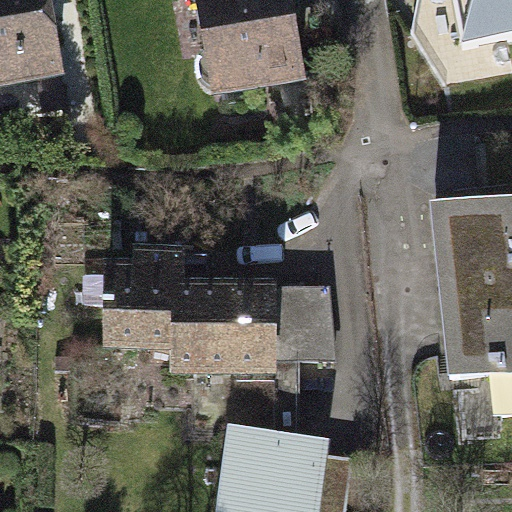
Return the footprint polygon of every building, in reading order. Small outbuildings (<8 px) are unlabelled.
[(39,0),(0,0),(0,88),(55,77),(39,0)] [(284,0),(174,0),(195,104),(301,83),(284,0)] [(511,0),(455,0),(464,46),(511,37),(511,0)] [(511,196),(432,204),(449,378),(511,371),(511,196)] [(126,263),(89,265),(92,353),(159,353),(162,381),(260,384),(265,438),(291,441),(290,365),(326,365),(319,288),(205,287),(201,251),(122,248),(126,263)] [(265,438),(220,432),(209,511),(337,511),(344,462),(316,458),(318,445),(291,441),(265,438)]
